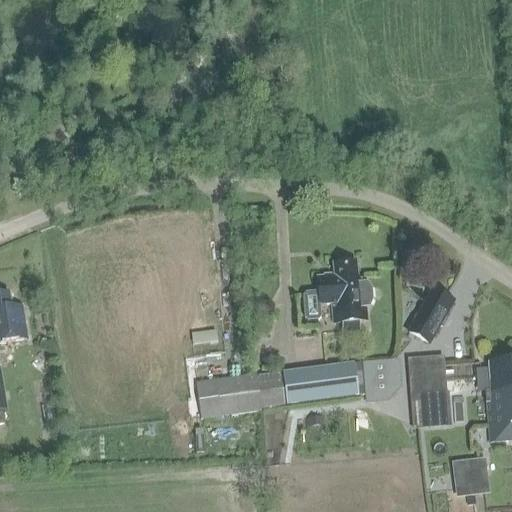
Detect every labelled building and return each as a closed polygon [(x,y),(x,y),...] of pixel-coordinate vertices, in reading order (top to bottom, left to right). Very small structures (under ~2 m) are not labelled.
[(321,319),(320,307),(331,306),(333,325),(341,324),(342,337),(361,336),(360,323),(366,322),(365,310),(369,309),(372,304),(371,290),(366,283),(362,284),(361,278),(356,279),(354,264),(332,266),(333,279),(316,280),(317,294),(305,295),(302,298),(304,321),(307,323),(318,323),(321,319)] [(432,340),(454,304),(433,292),(411,327),(413,328),(408,337),(425,347),(430,339),(432,340)] [(0,346),(28,341),(22,308),(12,310),(10,297),(0,299),(0,346)] [(414,358),(416,427),(454,425),(452,356),(414,358)] [(511,364),(489,366),(489,371),(491,395),(485,396),(490,446),(511,444),(511,364)] [(404,365),(368,367),(370,398),(406,395),(404,365)] [(353,366),(301,373),(305,405),(358,398),(353,366)] [(255,378),(195,386),(200,421),(260,413),(259,412),(284,408),(280,376),(255,379),(255,378)] [(475,464),(451,467),(454,489),(478,486),(475,464)]
